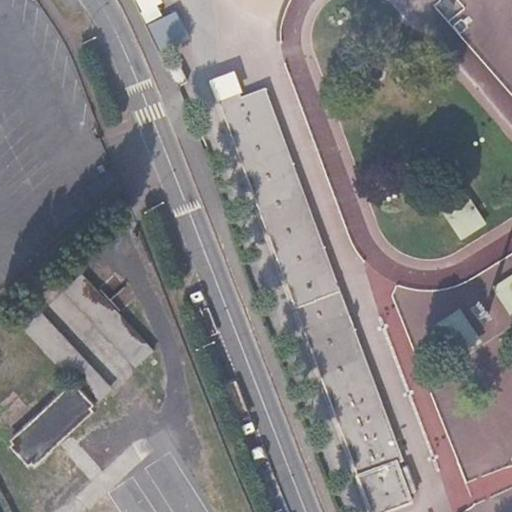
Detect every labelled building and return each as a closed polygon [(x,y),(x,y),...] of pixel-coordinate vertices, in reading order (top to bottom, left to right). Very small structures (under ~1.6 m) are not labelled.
[(177,43),(187,38),(176,16),(166,22),(177,43)] [(239,92),(218,99),(370,511),(383,511),(409,503),(262,107),(249,95),(241,98),(239,92)] [(488,222),(467,188),(440,205),(462,238),(488,222)] [(84,278),(69,291),(137,364),(151,351),(84,278)] [(400,317),(385,323),(397,352),(411,346),(400,317)] [(71,391),(69,388),(12,442),(14,445),(11,449),(28,468),(32,464),(36,467),(92,413),(89,409),(106,393),(35,319),(23,331),(76,386),(71,391)]
